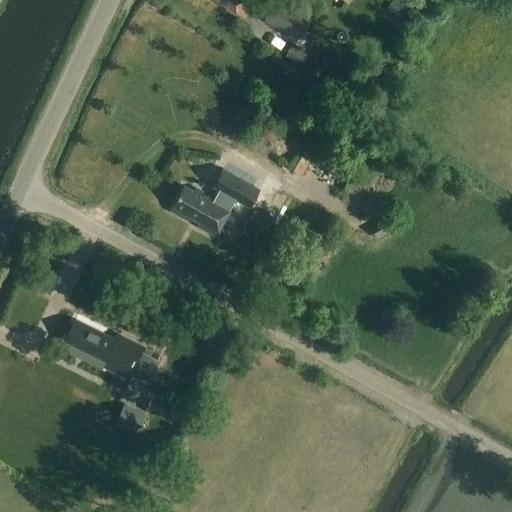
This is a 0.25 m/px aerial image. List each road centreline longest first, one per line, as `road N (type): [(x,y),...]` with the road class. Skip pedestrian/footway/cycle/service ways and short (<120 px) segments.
road 1 (unclassified): [(511,461),(21,188)]
road 2 (unclassified): [(21,188),(109,0)]
